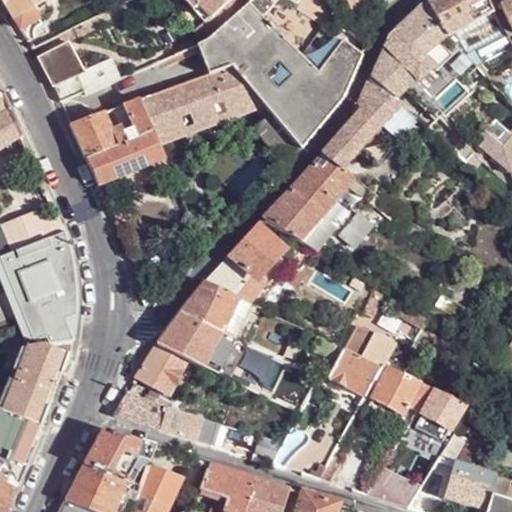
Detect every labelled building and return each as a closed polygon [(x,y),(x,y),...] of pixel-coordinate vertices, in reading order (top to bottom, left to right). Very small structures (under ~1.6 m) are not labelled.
[(0,0),(14,20),(34,10),(50,0),(0,0)] [(191,0),(210,20),(229,0),(191,0)] [(343,100),(363,55),(345,41),(320,73),(298,52),(340,7),(340,6),(330,0),(250,0),(249,3),(206,44),(198,47),(200,53),(208,76),(233,67),(263,103),(272,114),(302,150),(343,100)] [(340,7),(351,17),(365,2),(362,0),(345,0),(340,6),(340,7)] [(429,0),(426,1),(451,37),(460,47),(474,62),(480,68),(511,50),(511,37),(511,36),(505,29),(488,0),(429,0)] [(511,0),(488,0),(505,29),(511,36),(511,35),(511,0)] [(390,37),(370,81),(386,91),(402,105),(404,106),(415,116),(423,107),(443,84),(433,75),(460,47),(451,37),(426,1),(390,37)] [(34,10),(14,20),(20,31),(40,22),(34,10)] [(69,45),(39,60),(54,89),(85,74),(83,72),(69,45)] [(443,84),(423,107),(455,135),(491,104),(463,73),(474,62),(460,47),(433,75),(443,84)] [(111,61),(83,72),(85,74),(54,89),(60,103),(84,93),(86,96),(120,80),(111,61)] [(208,76),(194,81),(210,124),(263,103),(233,67),(208,76)] [(158,143),(164,141),(210,124),(194,81),(138,103),(153,135),(154,135),(158,143)] [(323,155),(343,169),(362,148),(402,105),(386,91),(370,81),(358,109),(362,112),(323,155)] [(138,103),(124,108),(133,130),(138,141),(153,135),(138,103)] [(404,106),(402,105),(362,148),(379,164),(420,120),(415,116),(404,106)] [(124,135),(133,130),(124,108),(114,111),(122,130),(124,135)] [(0,150),(22,138),(8,111),(0,115),(0,150)] [(272,114),(254,129),(287,166),(302,150),(272,114)] [(104,115),(71,128),(86,160),(129,145),(124,135),(122,130),(112,134),(104,115)] [(490,136),(485,140),(509,166),(511,163),(511,125),(502,115),(491,125),(496,131),(490,136)] [(496,131),(491,125),(484,131),(490,136),(496,131)] [(138,141),(133,130),(124,135),(129,145),(138,141)] [(129,145),(86,160),(99,187),(151,166),(165,160),(163,155),(158,143),(154,135),(153,135),(138,141),(129,145)] [(458,155),(476,170),(484,160),(467,144),(458,155)] [(302,243),(356,179),(343,169),(323,155),(264,220),(302,243)] [(164,161),(151,166),(158,182),(171,177),(164,161)] [(356,179),(302,243),(316,251),(361,198),(370,204),(377,194),(362,183),(356,179)] [(44,214),(32,223),(45,241),(64,234),(54,213),(46,218),(44,214)] [(371,227),(359,217),(355,213),(343,228),(347,231),(360,241),(371,227)] [(32,223),(6,232),(14,253),(45,241),(32,223)] [(257,227),(230,255),(250,273),(256,280),(282,251),(257,227)] [(0,258),(0,356),(15,354),(29,352),(71,347),(73,333),(75,319),(75,302),(75,285),(73,273),(70,256),(68,245),(64,234),(45,241),(14,253),(6,257),(3,258),(0,258)] [(282,251),(256,280),(264,286),(270,292),(296,264),(282,251)] [(230,255),(205,284),(232,297),(250,273),(230,255)] [(264,286),(256,280),(250,273),(232,297),(239,300),(249,304),(264,286)] [(182,313),(223,332),(230,319),(239,300),(232,297),(205,284),(182,313)] [(155,309),(161,301),(155,285),(147,290),(155,309)] [(378,287),(363,314),(371,317),(386,291),(378,287)] [(241,325),(251,306),(249,304),(239,300),(230,319),(241,325)] [(182,313),(158,345),(188,360),(199,366),(205,368),(215,348),(223,332),(182,313)] [(395,343),(374,331),(373,333),(359,325),(345,349),(353,352),(373,362),(382,365),(395,343)] [(311,349),(330,358),(337,345),(317,336),(311,349)] [(136,378),(170,395),(174,386),(188,360),(158,345),(136,378)] [(364,397),(379,370),(382,365),(373,362),(353,352),(345,349),(339,345),(337,345),(330,358),(323,371),(330,374),(328,377),(364,397)] [(493,375),(507,382),(511,374),(511,345),(503,360),(493,375)] [(71,347),(29,352),(14,388),(0,382),(0,414),(3,416),(41,431),(69,359),(71,347)] [(227,353),(215,348),(205,368),(215,373),(217,374),(227,353)] [(285,368),(246,349),(232,377),(270,396),(285,368)] [(487,376),(498,358),(485,350),(473,367),(487,376)] [(29,352),(15,354),(9,372),(0,369),(0,382),(14,388),(29,352)] [(174,386),(186,393),(196,374),(199,366),(188,360),(174,386)] [(211,381),(215,373),(205,368),(199,366),(196,374),(211,381)] [(428,387),(389,369),(369,406),(398,421),(402,414),(408,404),(416,409),(428,387)] [(308,379),(316,383),(319,378),(310,374),(308,379)] [(466,404),(428,387),(416,409),(423,412),(416,427),(443,442),(451,428),(452,428),(466,404)] [(491,395),(483,390),(477,400),(485,405),(491,395)] [(113,417),(114,419),(197,444),(205,421),(167,409),(167,407),(145,399),(143,410),(121,404),(113,417)] [(0,467),(16,490),(41,431),(3,416),(0,414),(0,467)] [(125,481),(137,459),(148,462),(153,447),(102,431),(83,465),(125,481)] [(459,462),(492,472),(498,451),(471,442),(459,462)] [(190,458),(179,455),(176,463),(186,466),(190,458)] [(264,465),(271,467),(276,457),(267,456),(264,465)] [(456,461),(444,499),(460,504),(485,511),(497,474),(492,472),(459,462),(456,461)] [(209,464),(200,489),(228,499),(224,511),(227,511),(242,511),(255,478),(209,464)] [(91,511),(111,511),(119,494),(134,499),(139,487),(125,481),(83,465),(64,501),(91,511)] [(318,481),(329,485),(336,471),(327,465),(326,467),(322,475),(318,481)] [(366,496),(377,500),(398,506),(407,508),(412,500),(414,497),(423,484),(384,466),(366,496)] [(0,511),(6,511),(16,490),(0,467),(0,511)] [(129,511),(165,511),(180,479),(146,467),(139,487),(134,499),(129,511)] [(313,480),(318,481),(322,475),(321,474),(316,471),(315,474),(313,480)] [(511,511),(511,478),(497,474),(485,511),(511,511)] [(255,478),(242,511),(280,511),(289,489),(255,478)] [(303,494),(296,511),(335,511),(338,504),(303,494)] [(58,511),(91,511),(64,501),(58,511)]
